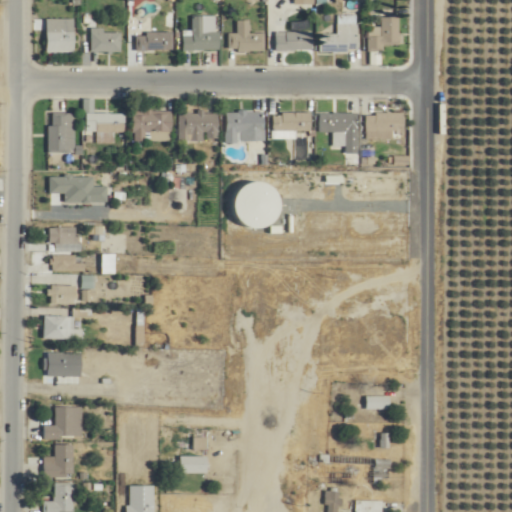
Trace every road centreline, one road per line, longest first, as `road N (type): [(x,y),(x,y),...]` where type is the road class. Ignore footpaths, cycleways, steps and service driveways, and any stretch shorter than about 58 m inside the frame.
road 1 (residential): [(419,511),(422,0)]
road 2 (residential): [(6,511),(9,0)]
road 3 (residential): [(422,71),(9,73)]
